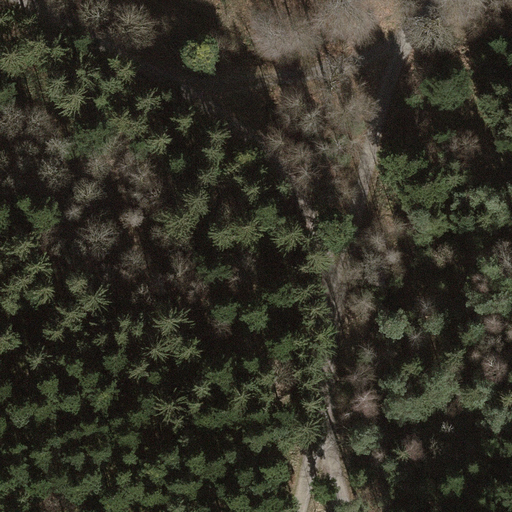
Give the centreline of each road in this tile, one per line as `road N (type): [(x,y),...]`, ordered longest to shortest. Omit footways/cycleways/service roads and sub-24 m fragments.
road 1 (track): [(25,0),(233,124),(279,164),(309,207),(338,286),(300,511)]
road 2 (track): [(338,286),(402,45),(437,0)]
road 3 (track): [(171,81),(279,79),(402,45)]
